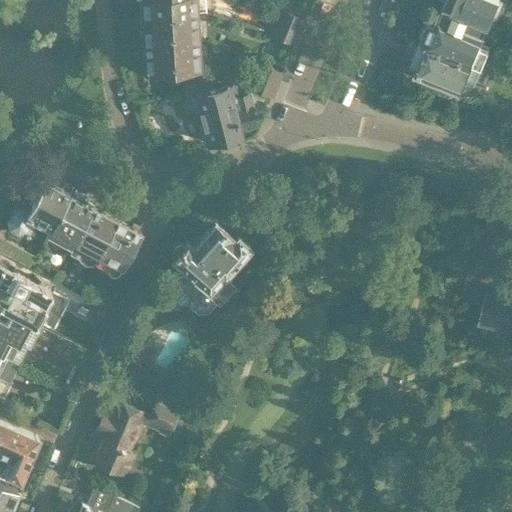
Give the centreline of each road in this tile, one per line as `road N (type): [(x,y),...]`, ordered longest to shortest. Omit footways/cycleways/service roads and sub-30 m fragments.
road 1 (residential): [(154,213),(31,511)]
road 2 (residential): [(105,0),(114,103),(154,213)]
road 3 (residential): [(511,162),(331,121)]
road 4 (residential): [(0,134),(154,213)]
road 5 (residential): [(154,213),(282,130)]
road 6 (residential): [(337,0),(282,130)]
road 7 (residential): [(331,121),(381,0)]
